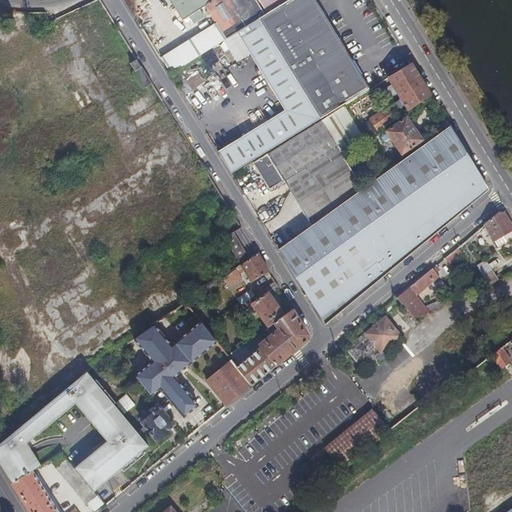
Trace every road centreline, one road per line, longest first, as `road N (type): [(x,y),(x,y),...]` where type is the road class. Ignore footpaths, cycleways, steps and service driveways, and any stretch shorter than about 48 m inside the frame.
road 1 (residential): [(324,341),(111,0)]
road 2 (residential): [(324,341),(117,511)]
road 3 (residential): [(508,193),(324,341)]
road 4 (secondary): [(508,193),(390,0)]
